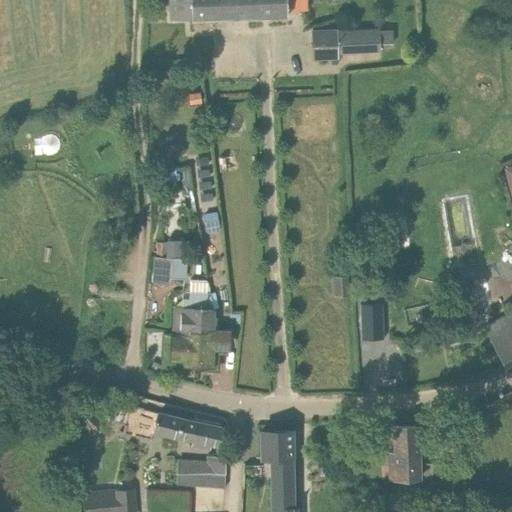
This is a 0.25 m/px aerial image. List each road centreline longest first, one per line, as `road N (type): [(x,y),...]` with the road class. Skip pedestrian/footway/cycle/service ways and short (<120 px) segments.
road 1 (unclassified): [(133,380),(283,409),(441,398),(511,377)]
road 2 (track): [(139,292),(137,0)]
road 3 (unclassified): [(0,376),(133,380)]
